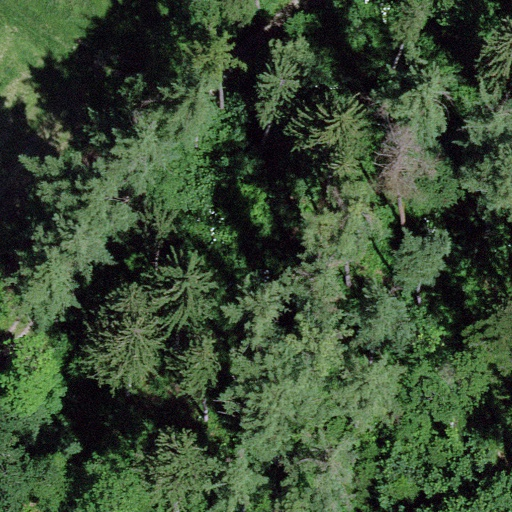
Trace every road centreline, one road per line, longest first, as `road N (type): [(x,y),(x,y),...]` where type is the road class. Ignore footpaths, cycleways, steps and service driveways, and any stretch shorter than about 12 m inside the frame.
road 1 (track): [(0,363),(136,164),(228,52),(314,0)]
road 2 (track): [(0,12),(114,106)]
